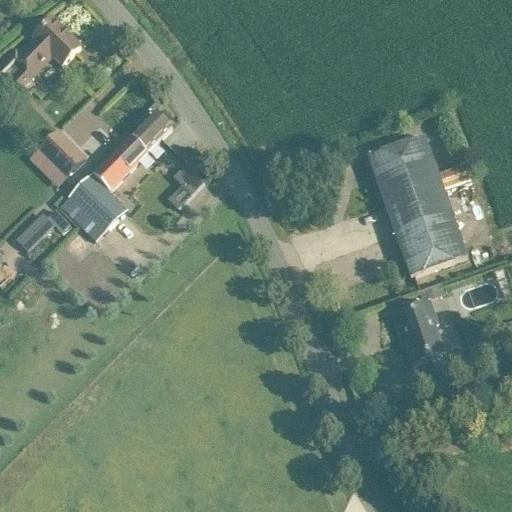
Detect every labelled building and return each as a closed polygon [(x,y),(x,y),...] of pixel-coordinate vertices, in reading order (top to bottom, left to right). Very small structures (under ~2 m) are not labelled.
[(53,24),(39,39),(19,60),(16,57),(0,73),(0,87),(15,102),(30,88),(25,83),(49,58),(62,71),(67,66),(81,51),(53,24)] [(43,104),(30,117),(47,136),(61,122),(43,104)] [(155,116),(141,130),(92,181),(109,197),(172,132),(155,116)] [(425,141),(387,155),(368,161),(411,282),(467,262),(425,141)] [(183,190),(169,204),(179,214),(192,199),(205,186),(187,169),(174,182),(183,190)] [(92,181),(68,205),(106,239),(128,216),(109,197),(92,181)] [(24,247),(32,257),(63,233),(55,222),(24,247)] [(430,305),(411,312),(392,318),(400,343),(405,341),(407,348),(405,348),(413,370),(445,358),(435,331),(438,330),(430,305)] [(505,351),(511,349),(511,326),(498,331),(505,351)]
